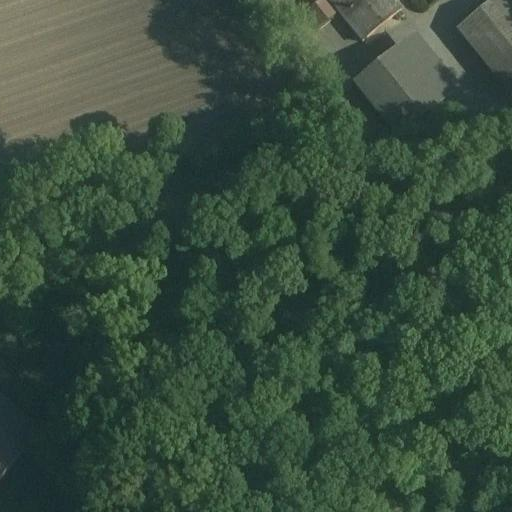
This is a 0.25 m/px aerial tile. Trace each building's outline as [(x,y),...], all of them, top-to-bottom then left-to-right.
[(390,0),(325,0),(361,43),(400,12),(390,0)] [(511,92),(511,16),(500,1),(460,33),(510,95),(511,92)] [(320,4),(306,16),(318,30),(332,19),(320,4)] [(397,50),(351,88),(396,144),(443,106),(397,50)] [(0,483),(25,454),(0,432),(0,483)]
